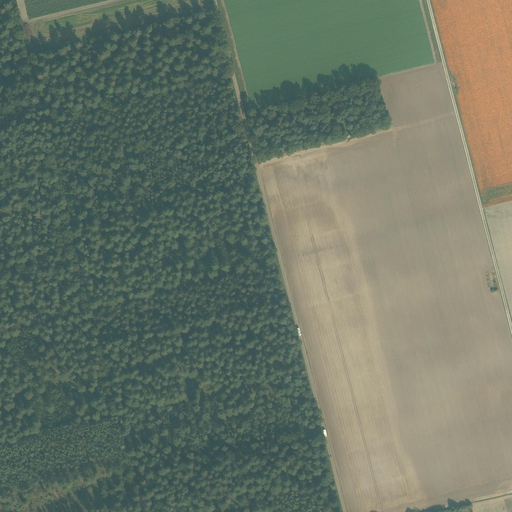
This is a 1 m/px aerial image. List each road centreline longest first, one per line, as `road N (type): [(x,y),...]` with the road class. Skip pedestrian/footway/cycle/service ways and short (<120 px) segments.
road 1 (track): [(14,0),(146,511)]
road 2 (unclassified): [(344,511),(214,0)]
road 3 (track): [(511,331),(428,0)]
road 4 (track): [(0,330),(280,260)]
road 5 (track): [(45,117),(233,74)]
